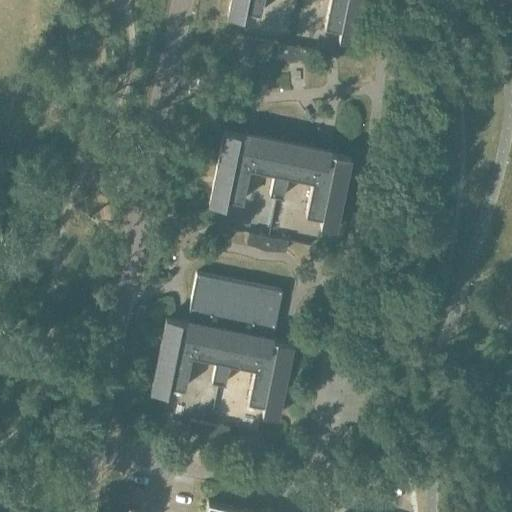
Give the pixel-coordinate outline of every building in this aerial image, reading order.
[(229,0),(227,15),(242,18),(243,10),(259,13),(261,0),(328,0),(323,26),(339,29),(337,38),(353,41),(361,0),(229,0)] [(306,48),(267,40),(265,50),(284,58),(304,59),(306,48)] [(223,130),(212,183),(208,202),(224,206),(225,197),(242,200),(249,167),(272,172),(268,193),(282,196),(287,175),(311,180),(305,213),(321,217),(319,225),(335,228),(350,156),(329,152),(330,149),(319,147),(254,133),(244,131),(244,134),(223,130)] [(287,240),(248,231),(246,242),(265,249),(285,250),(287,240)] [(270,328),(274,325),(281,289),(196,272),(188,308),(191,309),(189,318),(186,318),(186,321),(165,317),(150,390),(166,393),(167,384),(184,387),(191,354),(215,359),(211,380),(225,383),(229,362),(253,367),(247,400),(263,403),(261,412),(276,415),(291,343),(271,339),(271,335),(269,335),(270,328)] [(188,429),(207,436),(227,437),(229,425),(190,419),(188,429)] [(216,457),(265,474),(268,465),(218,449),(216,457)] [(270,511),(267,511),(266,511),(260,511),(251,510),(251,508),(207,499),(204,511),(270,511)]
